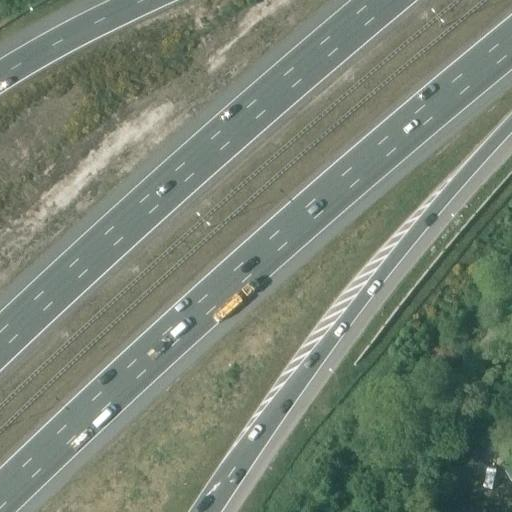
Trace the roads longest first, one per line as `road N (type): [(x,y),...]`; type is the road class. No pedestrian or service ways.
road 1 (motorway): [(0,497),(260,253),(511,42)]
road 2 (motorway): [(385,0),(0,345)]
road 3 (motorway): [(207,511),(325,346),(511,125)]
road 4 (unclassified): [(395,511),(441,415),(511,317)]
road 5 (motorway): [(147,0),(0,78)]
